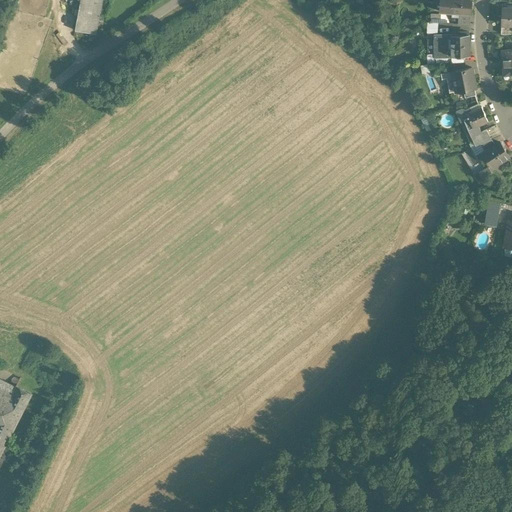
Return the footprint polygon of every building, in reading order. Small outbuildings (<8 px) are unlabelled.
[(80,0),(75,28),(96,32),(99,20),(100,14),(102,0),(80,0)] [(439,0),(438,10),(452,11),(459,12),(470,13),(472,13),(472,5),(471,5),(471,0),(439,0)] [(511,6),(502,6),(501,23),(511,23),(511,6)] [(470,13),(459,12),(458,16),(458,22),(469,23),(470,13)] [(451,33),(435,34),(436,54),(452,54),(451,33)] [(469,33),(451,33),(452,54),(463,54),(470,53),(469,33)] [(511,46),(502,48),(504,72),(511,71),(511,46)] [(472,65),(453,68),(454,77),(453,77),(455,88),(459,88),(473,85),(475,85),(472,65)] [(476,101),(464,106),(466,110),(478,105),(476,101)] [(478,105),(466,110),(464,106),(457,109),(462,122),(466,121),(471,133),(481,129),(478,122),(488,118),(482,104),(478,105)] [(481,129),(471,133),(475,143),(481,140),(491,136),(487,127),(481,129)] [(491,136),(481,140),(485,147),(495,141),(491,136)] [(485,147),(484,148),(493,163),(508,153),(499,138),(485,147)] [(489,167),(479,172),(482,177),(492,172),(489,167)] [(499,201),(488,199),(488,200),(486,213),(497,214),(499,201)] [(497,214),(486,213),(485,217),(485,220),(494,221),(496,221),(497,214)] [(0,449),(32,387),(18,380),(22,372),(0,361),(0,449)]
